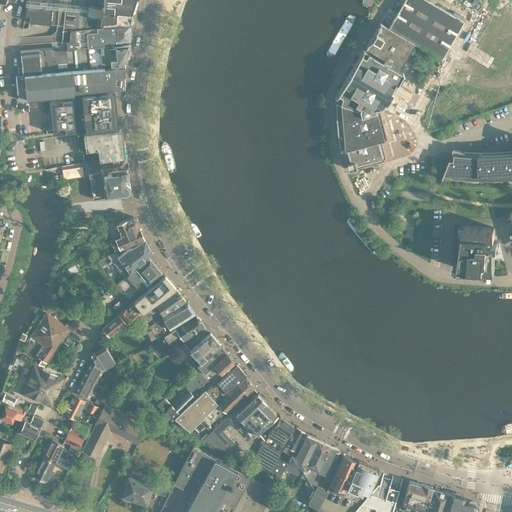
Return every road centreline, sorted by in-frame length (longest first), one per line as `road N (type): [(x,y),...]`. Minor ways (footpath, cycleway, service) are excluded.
road 1 (tertiary): [(497,482),(393,459),(290,399),(178,259),(156,208),(138,125),(153,0)]
road 2 (unclassified): [(387,0),(334,84),(333,145),(346,183),(379,230),(436,274),(511,280)]
road 3 (residential): [(0,141),(14,140),(6,61),(13,14)]
